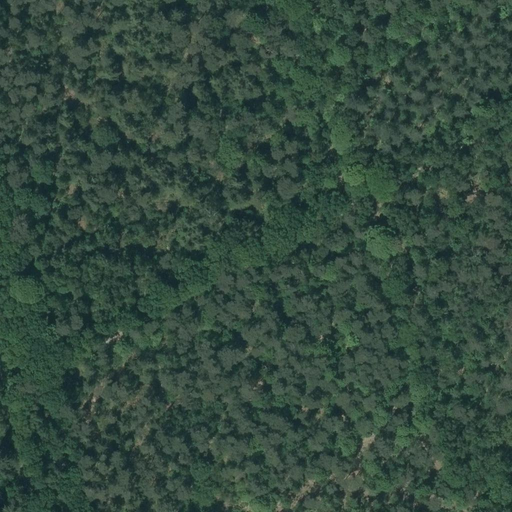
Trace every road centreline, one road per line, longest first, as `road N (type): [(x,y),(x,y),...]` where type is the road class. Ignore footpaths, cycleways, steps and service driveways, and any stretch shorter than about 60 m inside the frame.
road 1 (track): [(2,389),(511,129)]
road 2 (track): [(291,0),(369,204)]
road 3 (unclassified): [(35,511),(0,380)]
